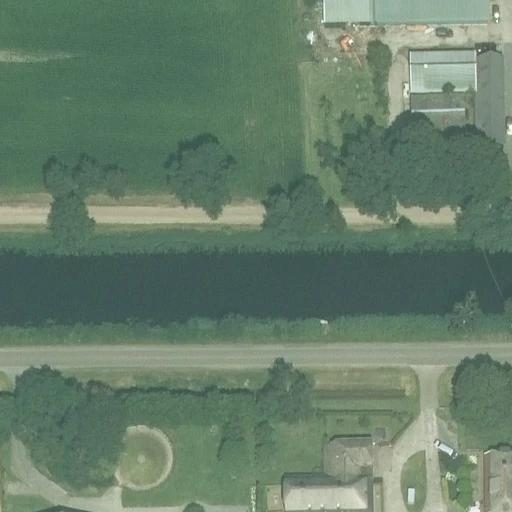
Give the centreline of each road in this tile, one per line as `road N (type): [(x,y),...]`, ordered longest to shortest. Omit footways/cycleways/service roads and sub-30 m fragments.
road 1 (unclassified): [(0,360),(511,356)]
road 2 (track): [(0,215),(475,213)]
